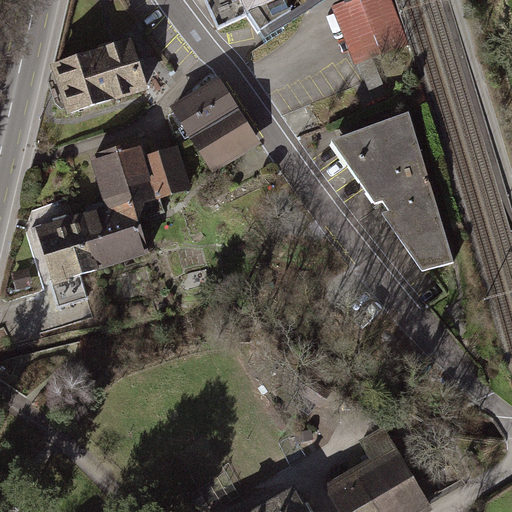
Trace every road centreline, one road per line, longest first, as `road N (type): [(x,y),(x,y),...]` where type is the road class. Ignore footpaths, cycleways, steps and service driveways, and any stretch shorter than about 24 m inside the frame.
road 1 (residential): [(168,0),(414,311)]
road 2 (primary): [(0,157),(36,0)]
